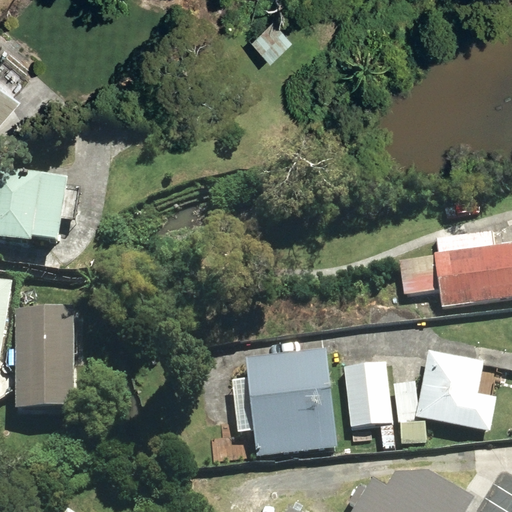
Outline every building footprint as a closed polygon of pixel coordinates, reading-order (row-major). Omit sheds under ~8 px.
[(0,114),(15,96),(0,83),(0,114)] [(0,247),(28,253),(29,249),(54,253),(65,191),(0,179),(0,247)] [(438,296),(441,314),(511,304),(511,250),(493,253),(491,236),(437,243),(439,262),(399,267),(404,301),(438,296)] [(0,375),(16,378),(25,319),(20,319),(22,304),(9,301),(10,294),(0,292),(0,375)] [(244,368),(254,465),(335,456),(325,359),(244,368)] [(428,359),(415,425),(489,439),(495,405),(476,402),(483,370),(428,359)] [(344,375),(351,435),(391,430),(384,370),(344,375)] [(400,450),(425,449),(424,428),(400,429),(400,450)] [(289,511),(463,511),(473,496),(428,470),(396,472),(387,486),(373,478),(353,511),(297,511),(291,508),(289,511)]
